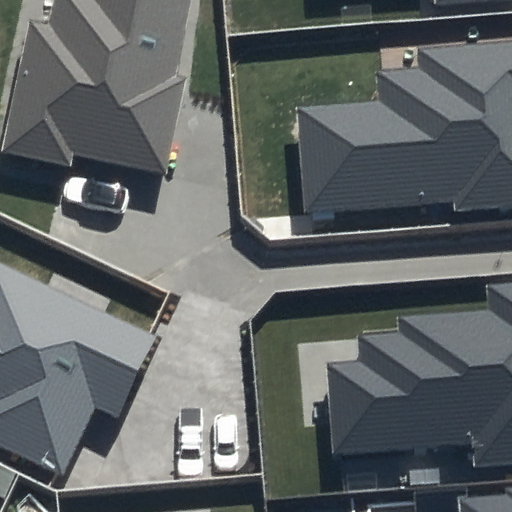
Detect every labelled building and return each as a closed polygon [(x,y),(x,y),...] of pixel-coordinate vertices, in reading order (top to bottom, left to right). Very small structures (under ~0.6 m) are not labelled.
[(193,0),(52,0),(48,22),(30,18),(2,148),(71,163),(73,152),(165,172),(185,76),(177,75),(193,0)] [(511,37),(416,45),(417,66),(375,70),(377,99),(295,106),(303,213),(454,202),(454,211),(511,206),(511,37)] [(157,335),(0,262),(0,446),(64,475),(95,407),(118,418),(157,335)] [(511,281),(483,283),(485,309),(395,315),(396,331),(357,334),(358,362),(328,364),(334,451),(474,442),(476,464),(511,461),(511,281)] [(511,511),(511,484),(503,485),(504,494),(460,497),(461,511),(511,511)]
